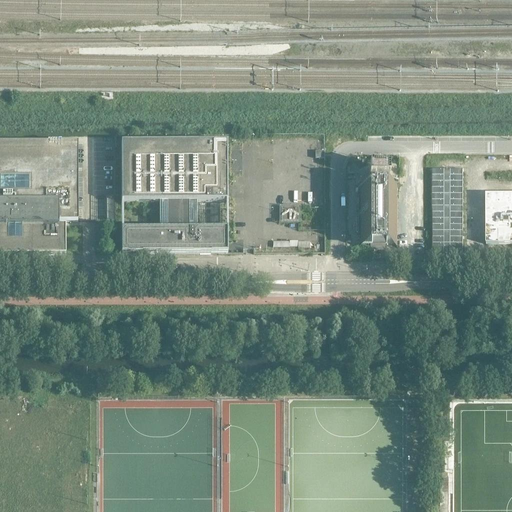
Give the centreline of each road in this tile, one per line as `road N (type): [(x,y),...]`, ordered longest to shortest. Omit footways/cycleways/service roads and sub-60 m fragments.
road 1 (tertiary): [(0,284),(336,283)]
road 2 (unclassified): [(336,283),(337,164),(344,149),(511,146)]
road 3 (tertiary): [(336,283),(511,282)]
